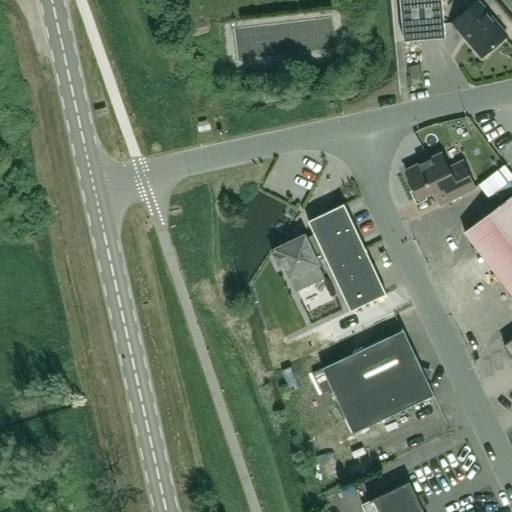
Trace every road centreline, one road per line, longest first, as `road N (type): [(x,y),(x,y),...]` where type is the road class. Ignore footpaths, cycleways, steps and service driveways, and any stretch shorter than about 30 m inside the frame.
road 1 (unclassified): [(511,472),(350,128)]
road 2 (tertiary): [(167,511),(95,187)]
road 3 (unclassified): [(95,187),(350,128)]
road 4 (tertiary): [(95,187),(53,0)]
road 5 (unclassified): [(350,128),(511,90)]
